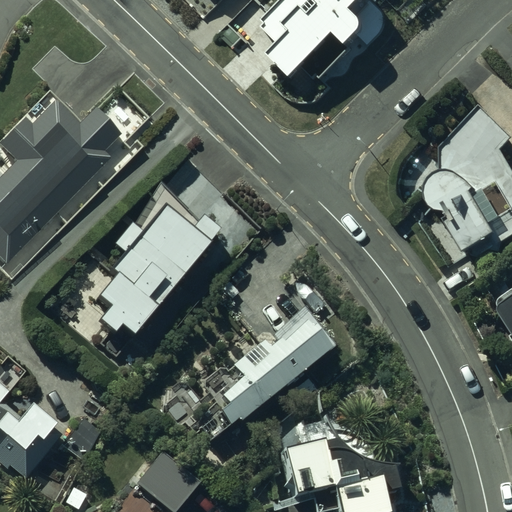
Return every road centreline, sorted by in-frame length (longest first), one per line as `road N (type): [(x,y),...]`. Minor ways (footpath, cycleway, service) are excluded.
road 1 (residential): [(487,511),(436,357),(375,262),(301,183)]
road 2 (residential): [(490,0),(301,183)]
road 3 (residential): [(301,183),(114,0)]
